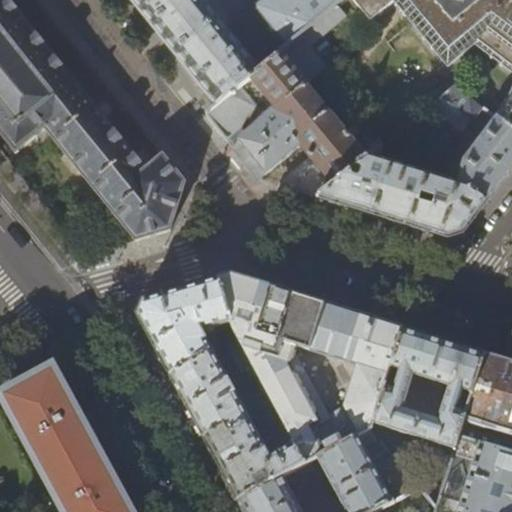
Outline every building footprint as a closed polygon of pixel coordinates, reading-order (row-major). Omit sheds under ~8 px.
[(170,232),(185,184),(163,156),(145,171),(7,0),(0,0),(0,135),(12,149),(11,150),(16,155),(38,138),(44,145),(52,140),(135,243),(141,241),(170,232)] [(198,0),(131,0),(189,72),(214,102),(214,101),(218,106),(239,88),(250,79),(256,74),(252,69),(253,68),(198,0)] [(256,0),(248,6),(283,50),(335,8),(344,0),(256,0)] [(496,121),(511,131),(511,0),(349,0),(369,23),(393,4),(447,69),(475,46),(511,74),(511,98),(510,103),(496,121)] [(284,189),(317,199),(368,158),(382,146),(369,131),(353,144),(306,86),(324,71),(308,49),(344,19),(335,8),(283,50),(279,54),(280,56),(256,74),(250,79),(274,110),(245,135),(241,129),(245,119),(255,108),(239,88),(218,106),(206,116),(217,129),(259,181),(262,182),(262,179),(299,149),(308,160),(277,187),(284,189)] [(509,173),(511,169),(511,131),(496,121),(462,165),(455,185),(368,158),(317,199),(397,224),(448,240),(462,235),(489,200),(509,173)] [(225,279),(218,281),(237,341),(280,420),(305,466),(311,462),(317,459),(372,431),(371,430),(385,388),(390,369),(402,330),(350,314),(231,277),(225,279)] [(146,331),(171,376),(213,353),(203,333),(221,328),(225,347),(237,341),(218,281),(182,291),(143,303),(138,316),(146,331)] [(461,391),(473,394),(485,356),(432,339),(402,330),(390,369),(402,372),(401,374),(400,377),(395,376),(393,383),(397,384),(396,388),(397,391),(385,388),(371,430),(456,451),(456,448),(459,438),(467,413),(455,409),(458,406),(459,404),(463,405),(465,398),(461,397),(461,391)] [(187,407),(204,439),(224,428),(228,434),(251,422),(213,353),(171,376),(187,407)] [(511,364),(485,356),(473,394),(467,413),(459,438),(511,453),(511,364)] [(2,398),(64,511),(129,511),(105,467),(80,421),(52,370),(2,398)] [(220,469),(239,502),(305,466),(280,420),(274,423),(288,448),(270,458),(251,422),(228,434),(224,428),(204,439),(220,469)] [(387,449),(372,431),(317,459),(345,511),(377,511),(393,503),(369,460),(387,449)] [(511,511),(511,453),(459,438),(456,448),(470,453),(466,465),(470,478),(459,511),(448,511),(437,509),(436,511),(511,511)] [(243,511),(300,511),(286,485),(314,469),(311,462),(305,466),(239,502),(243,511)] [(399,483),(406,496),(421,489),(411,476),(399,483)] [(426,495),(421,489),(406,496),(400,500),(425,511),(436,511),(437,509),(426,495)] [(430,491),(426,495),(437,509),(442,493),(437,490),(430,491)]
